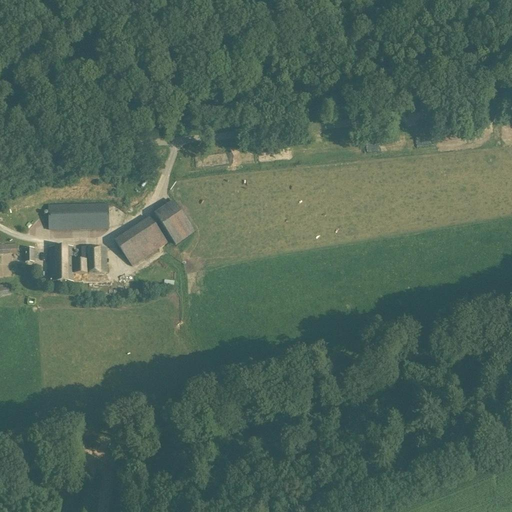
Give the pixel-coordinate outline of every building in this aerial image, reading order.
[(176,246),(184,240),(195,232),(173,201),(154,214),(176,246)] [(108,204),(59,206),(48,206),(49,230),(109,229),(108,204)] [(167,243),(153,222),(150,218),(114,242),(132,267),(167,243)] [(0,244),(0,255),(18,254),(17,244),(0,244)] [(73,261),(72,248),(49,249),(50,282),(73,281),(73,274),(73,261)] [(82,260),(73,261),(73,274),(107,273),(106,248),(81,248),(82,260)] [(38,260),(38,253),(34,253),(33,249),(25,249),(25,263),(34,263),(34,260),(38,260)] [(10,284),(0,285),(0,296),(12,295),(10,284)]
